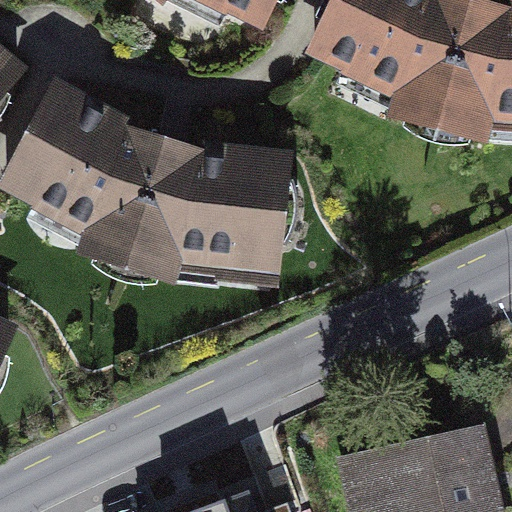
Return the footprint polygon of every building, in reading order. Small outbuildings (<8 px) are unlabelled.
[(194,0),(268,31),(280,0),(194,0)] [(453,0),(342,0),(317,53),(442,111),(511,117),(511,13),(477,12),(453,0)] [(0,97),(22,73),(0,55),(0,97)] [(171,143),(65,92),(5,184),(124,252),(277,279),(292,165),(171,143)] [(0,363),(15,334),(0,327),(0,363)] [(511,511),(511,510),(501,439),(394,455),(402,511),(511,511)]
